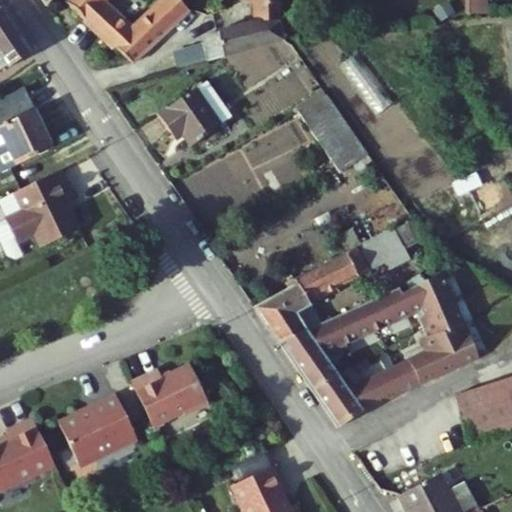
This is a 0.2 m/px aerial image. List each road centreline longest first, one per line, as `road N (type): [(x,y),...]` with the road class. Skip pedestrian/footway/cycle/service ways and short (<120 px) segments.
road 1 (residential): [(211,284),(17,0)]
road 2 (residential): [(368,511),(211,284)]
road 3 (residential): [(0,386),(211,284)]
road 4 (unknown): [(327,452),(511,361)]
